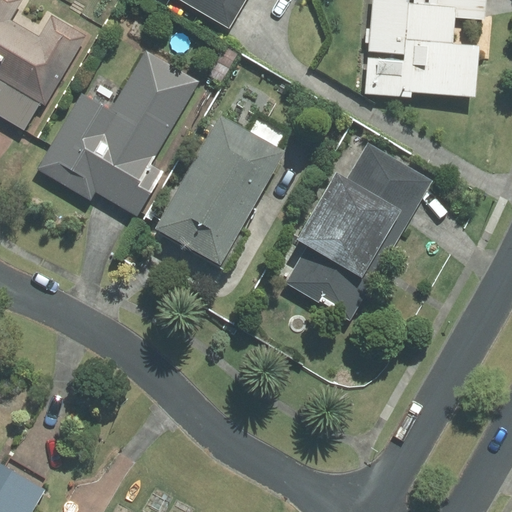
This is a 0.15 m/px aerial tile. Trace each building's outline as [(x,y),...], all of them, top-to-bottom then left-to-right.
[(47,107),(88,37),(54,17),(41,38),(12,21),(24,0),(0,0),(0,116),(27,132),(43,105),(47,107)] [(181,0),(230,28),(247,0),(181,0)] [(373,0),(366,96),(414,100),(414,95),(478,100),(482,47),(456,45),(458,19),(487,22),(488,0),(373,0)] [(84,95),(39,169),(92,202),(97,193),(141,219),(168,175),(153,166),(202,83),(148,51),(112,111),(84,95)] [(224,117),(159,230),(224,267),(289,154),(224,117)] [(434,180),(369,142),(348,177),(338,170),(298,238),(309,245),(286,282),(350,320),(434,180)] [(30,511),(46,482),(0,456),(0,511),(30,511)]
